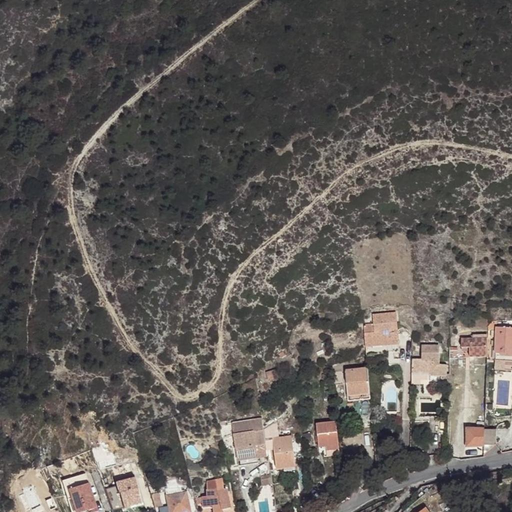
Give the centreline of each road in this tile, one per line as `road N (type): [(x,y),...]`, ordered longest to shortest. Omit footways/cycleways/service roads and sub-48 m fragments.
road 1 (track): [(254,0),(107,121),(73,168),(74,230),(88,267),(127,342),(177,395),(207,390),(215,376),(219,313),(231,277),(335,183),(378,154),(415,142),(511,156)]
road 2 (residential): [(511,456),(428,474),(337,511)]
